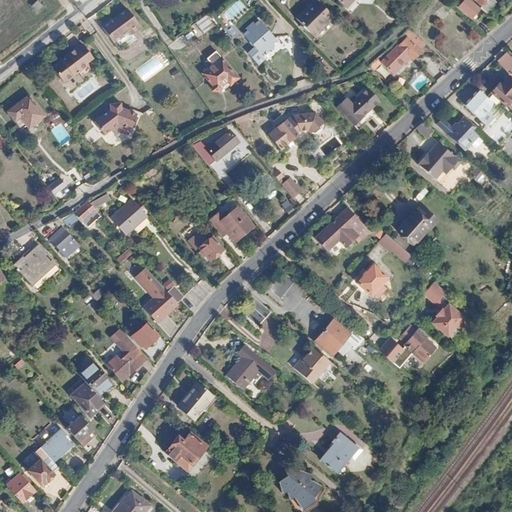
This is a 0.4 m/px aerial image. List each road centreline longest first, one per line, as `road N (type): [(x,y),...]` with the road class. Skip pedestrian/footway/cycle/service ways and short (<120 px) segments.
road 1 (tertiary): [(511,25),(218,298),(67,511)]
road 2 (residential): [(0,241),(193,133),(345,76),(413,17)]
